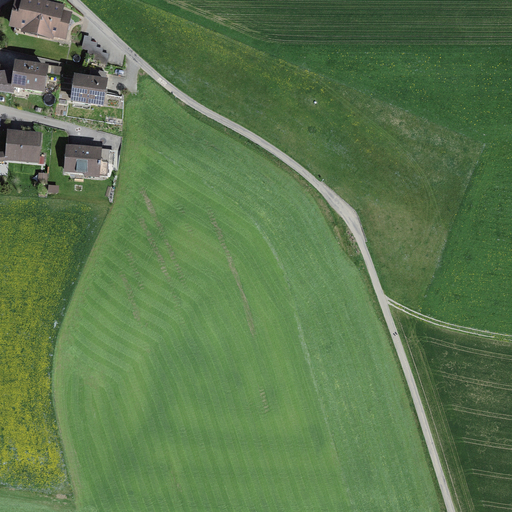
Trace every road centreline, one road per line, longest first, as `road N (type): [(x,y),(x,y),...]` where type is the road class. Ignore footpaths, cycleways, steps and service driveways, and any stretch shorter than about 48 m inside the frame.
road 1 (unclassified): [(73,0),(178,94),(282,156),(350,219),(451,511)]
road 2 (track): [(511,339),(448,327),(381,297)]
road 3 (residential): [(0,110),(116,142)]
